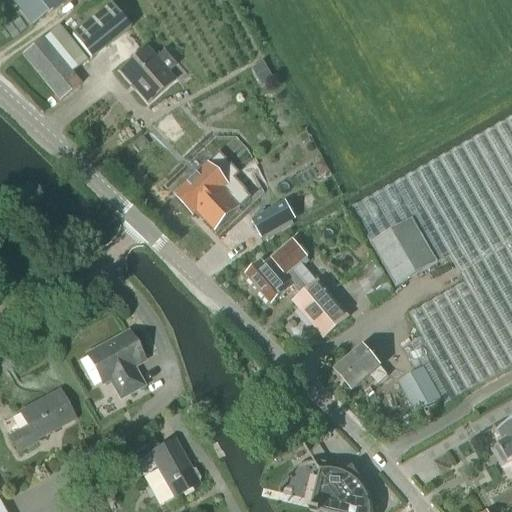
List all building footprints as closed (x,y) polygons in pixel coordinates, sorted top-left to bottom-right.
[(11,0),(31,25),(62,0),(11,0)] [(105,4),(68,33),(89,59),(126,31),(105,4)] [(69,73),(85,61),(57,27),(22,55),(59,101),(79,86),(69,73)] [(155,58),(147,48),(119,72),(147,104),(175,80),(168,72),(175,66),(163,51),(155,58)] [(267,72),(255,78),(260,86),(271,79),(267,72)] [(449,257),(464,283),(408,314),(422,338),(403,349),(416,372),(397,383),(414,415),(439,402),(421,369),(426,367),(445,410),(511,371),(511,116),(374,194),(352,207),(377,251),(374,253),(394,288),(423,272),(449,257)] [(141,139),(131,147),(136,154),(147,146),(141,139)] [(217,155),(174,196),(192,216),(195,214),(197,211),(203,218),(215,231),(250,199),(231,179),(236,175),(217,155)] [(293,216),(283,200),(250,220),(259,236),(293,216)] [(293,240),(263,265),(261,263),(246,276),(271,305),(292,287),(301,296),(309,289),(294,271),(308,259),(293,240)] [(321,339),(347,318),(318,282),(309,289),(301,296),(292,303),(321,339)] [(143,362),(128,333),(86,355),(102,384),(109,380),(120,399),(143,387),(136,375),(134,376),(130,369),(143,362)] [(363,345),(335,370),(352,391),(370,376),(377,385),(387,376),(380,368),(381,367),(371,355),(375,352),(366,342),(363,345)] [(10,437),(19,453),(37,443),(35,440),(74,419),(59,392),(19,413),(27,427),(10,437)] [(374,415),(381,407),(373,401),(367,408),(374,415)] [(511,417),(494,428),(503,444),(498,447),(507,463),(511,460),(511,417)] [(151,454),(159,469),(147,476),(162,503),(174,497),(175,498),(199,485),(197,482),(199,479),(194,470),(190,470),(174,441),(160,449),(152,436),(128,450),(135,463),(151,454)] [(344,474),(341,473),(343,472),(344,472),(344,471),(341,469),(337,467),(334,465),(330,464),(326,463),(322,463),(318,463),(314,463),(310,463),(306,464),(302,466),(302,467),(305,466),(308,465),(311,464),(314,464),(319,473),(310,509),(309,511),(310,511),(371,511),(371,509),(370,505),(369,501),(368,498),(366,494),(364,491),(361,487),(359,484),(356,482),(353,479),(350,477),(347,476),(344,474)]
